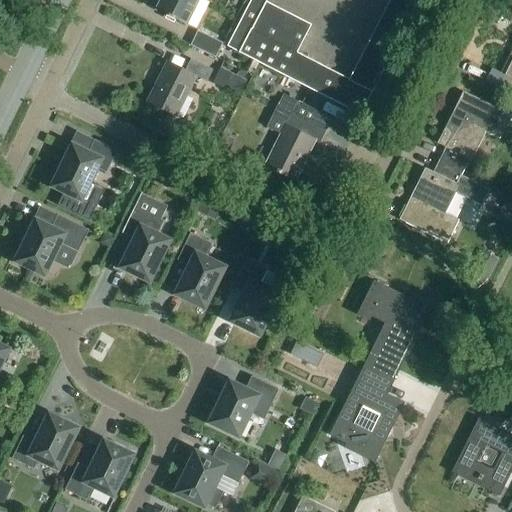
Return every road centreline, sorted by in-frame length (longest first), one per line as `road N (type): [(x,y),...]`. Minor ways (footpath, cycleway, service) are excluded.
road 1 (residential): [(171,429),(207,357),(123,317),(62,325)]
road 2 (residential): [(472,0),(393,158)]
road 3 (residential): [(62,325),(88,386),(171,429)]
road 4 (residential): [(448,385),(403,481),(405,511)]
